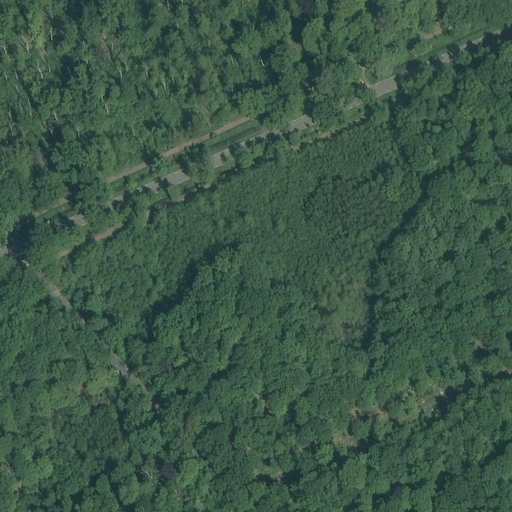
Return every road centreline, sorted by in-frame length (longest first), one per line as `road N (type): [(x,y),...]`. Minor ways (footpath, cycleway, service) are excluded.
road 1 (tertiary): [(18,249),(511,36)]
road 2 (unclassified): [(253,511),(18,249)]
